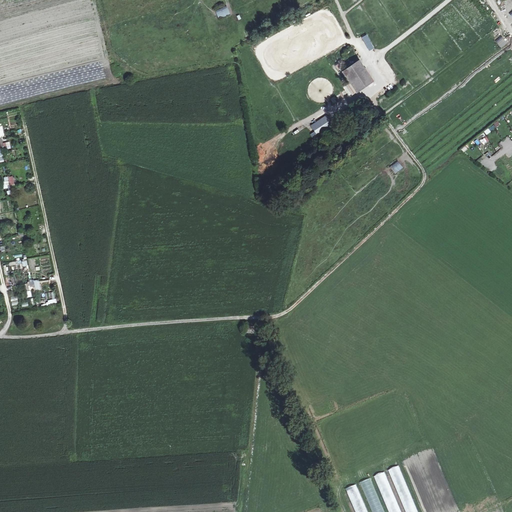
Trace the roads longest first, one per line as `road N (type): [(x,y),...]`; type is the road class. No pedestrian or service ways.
road 1 (unclassified): [(448,0),(370,64),(382,83),(370,95),(425,177),(281,315),(0,338)]
road 2 (track): [(23,111),(63,333)]
